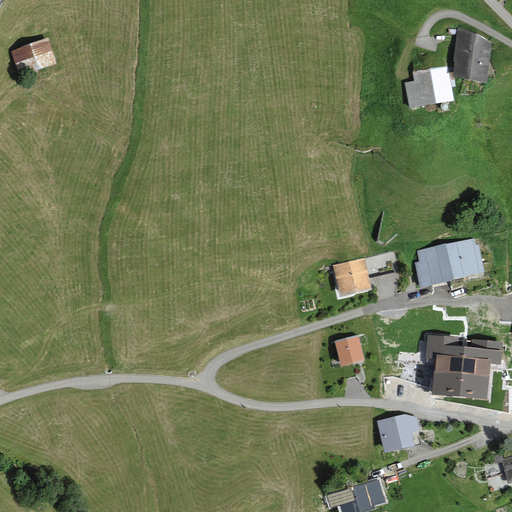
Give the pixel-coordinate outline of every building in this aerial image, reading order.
[(453,75),(465,79),(487,84),(492,42),(476,34),(457,27),(453,60),(453,75)] [(51,38),(15,50),(24,76),(60,64),(51,38)] [(409,108),(455,101),(448,67),(411,72),(414,81),(404,83),(409,108)] [(481,237),(420,251),(428,286),(489,272),(481,237)] [(369,259),(337,268),(345,298),(378,290),(369,259)] [(358,335),(334,341),(340,367),(364,361),(358,335)] [(405,414),(377,422),(385,453),(425,445),(417,417),(405,414)] [(367,483),(332,493),(336,506),(341,505),(342,511),(362,511),(374,509),(367,483)]
